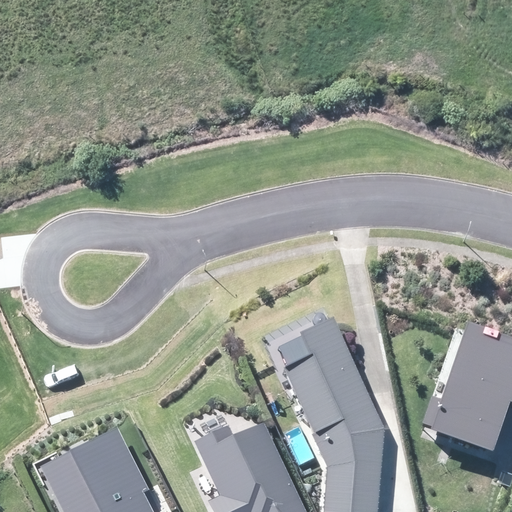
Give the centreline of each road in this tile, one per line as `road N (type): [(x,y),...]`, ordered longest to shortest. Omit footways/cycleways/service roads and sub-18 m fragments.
road 1 (residential): [(511,214),(434,198),(357,198),(181,247)]
road 2 (residential): [(181,247),(123,314),(97,327),(70,326),(48,308),(41,261),(60,237),(108,230)]
